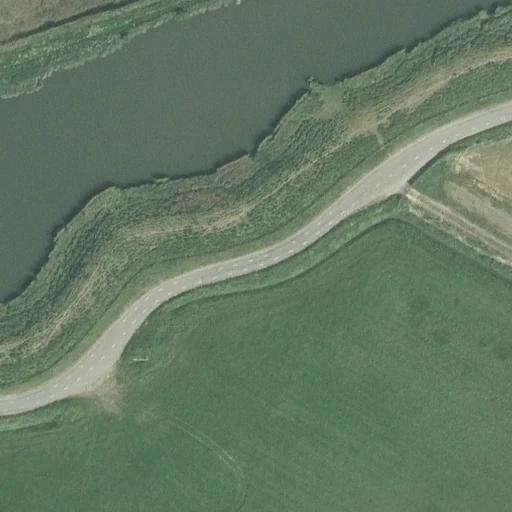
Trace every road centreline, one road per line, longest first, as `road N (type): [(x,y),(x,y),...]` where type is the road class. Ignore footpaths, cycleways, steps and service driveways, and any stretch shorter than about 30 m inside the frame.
road 1 (unclassified): [(0,408),(49,394),(86,371),(145,307),(175,289),(256,264),(451,132),(511,111)]
road 2 (track): [(511,254),(388,177)]
